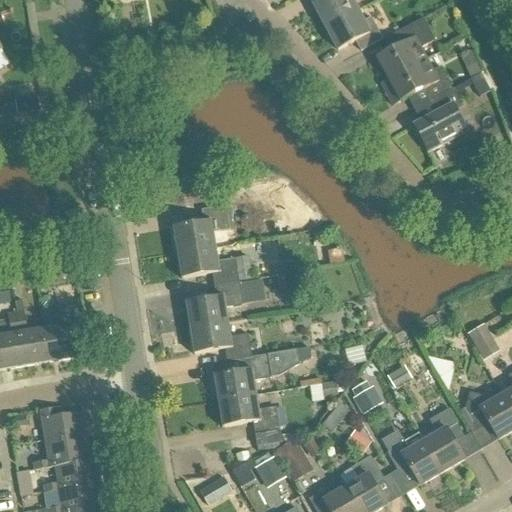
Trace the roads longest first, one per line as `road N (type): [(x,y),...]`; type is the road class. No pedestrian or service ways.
road 1 (residential): [(136,385),(80,0)]
road 2 (residential): [(465,213),(433,201),(254,0)]
road 3 (residential): [(0,406),(136,385)]
road 4 (residential): [(157,511),(136,385)]
